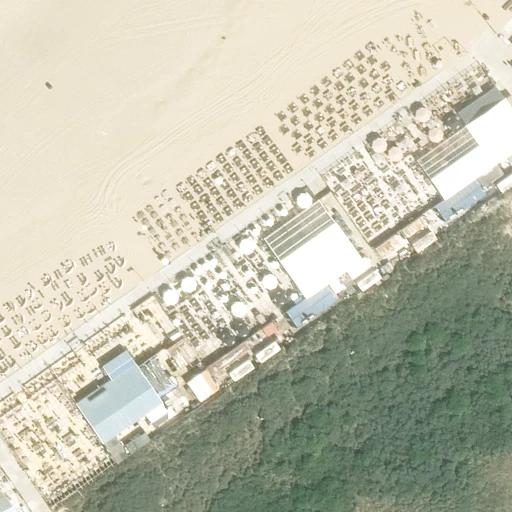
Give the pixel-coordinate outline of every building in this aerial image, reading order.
[(511,144),(511,110),(488,78),(452,103),(466,122),(454,131),(479,167),(475,170),(482,180),(502,166),(495,157),(511,144)] [(469,172),(437,195),(446,208),(478,185),(469,172)] [(260,239),(302,300),(283,312),(294,329),(335,301),(331,296),(341,289),(333,278),(342,272),(349,281),(369,267),(362,257),(358,260),(316,201),(260,239)] [(187,339),(166,353),(177,370),(198,356),(187,339)] [(78,405),(105,447),(164,405),(126,350),(102,366),(113,381),(78,405)] [(207,374),(199,379),(211,396),(219,391),(207,374)] [(0,511),(10,511),(2,497),(0,498),(0,511)]
